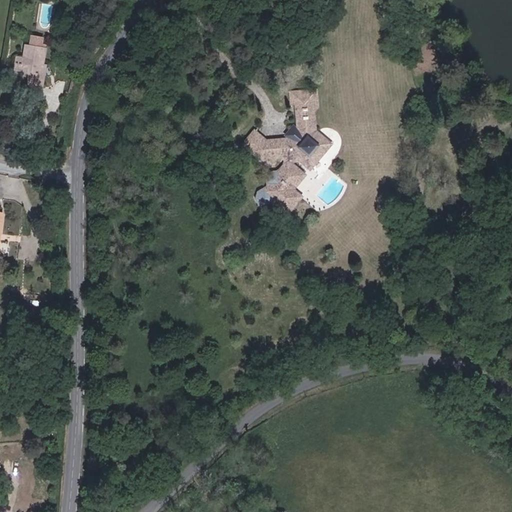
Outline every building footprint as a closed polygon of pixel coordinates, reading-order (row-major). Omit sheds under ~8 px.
[(40,85),(41,73),(44,53),(24,50),(21,63),(18,82),(27,83),(25,92),(42,95),(43,86),(40,85)] [(293,102),(298,101),(297,95),(312,94),(313,103),(319,103),(317,88),(292,89),(293,102)] [(298,143),(293,139),(287,145),(288,154),(288,163),(294,163),(301,156),(305,158),(302,162),(319,161),(331,146),(315,132),(313,103),(312,94),(297,95),(298,101),(300,131),(305,130),(305,136),(301,136),(300,140),(298,143)] [(263,156),(282,155),(280,140),(268,140),(255,131),(246,142),(263,156)] [(293,139),(280,140),(282,155),(288,154),(287,145),(293,139)] [(311,170),(319,161),(302,162),(302,163),(311,170)] [(292,166),(294,163),(288,163),(279,174),(276,173),(274,173),(272,174),(270,175),(268,180),(268,182),(270,185),(261,195),(260,197),(260,199),(262,201),(263,203),(265,203),(268,204),(270,203),(287,216),(302,198),(293,191),(305,177),(292,166)]
